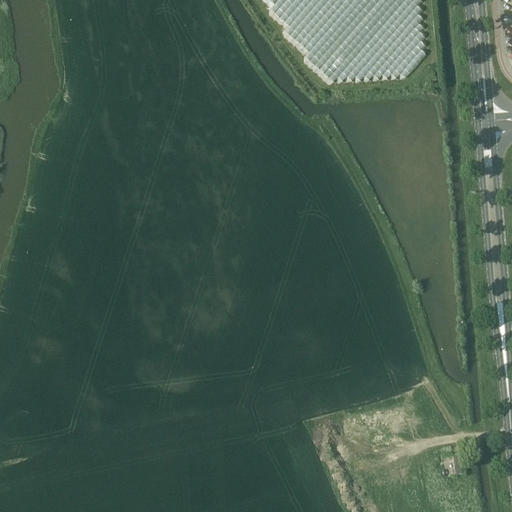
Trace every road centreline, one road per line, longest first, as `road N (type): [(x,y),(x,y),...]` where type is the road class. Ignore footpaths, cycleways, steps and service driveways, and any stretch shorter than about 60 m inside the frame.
road 1 (secondary): [(476,122),(504,374)]
road 2 (secondary): [(504,374),(491,130)]
road 3 (secondary): [(465,0),(476,122)]
